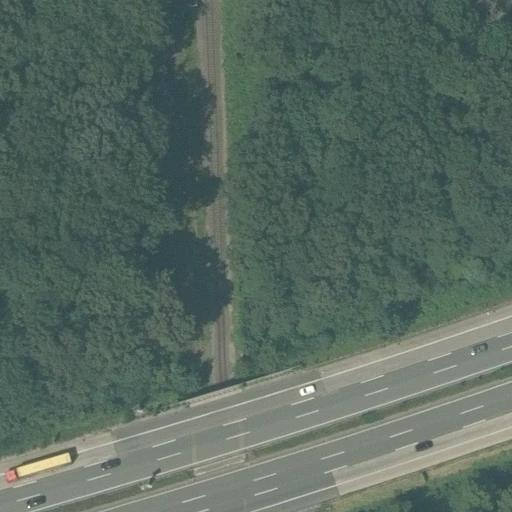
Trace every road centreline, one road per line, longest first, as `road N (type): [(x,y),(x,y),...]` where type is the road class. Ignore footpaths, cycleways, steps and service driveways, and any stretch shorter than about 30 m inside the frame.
road 1 (motorway): [(511,334),(0,492)]
road 2 (motorway): [(213,511),(511,412)]
road 3 (track): [(73,67),(0,177)]
